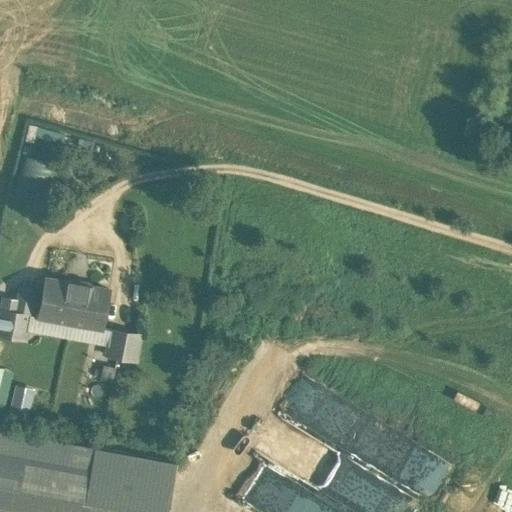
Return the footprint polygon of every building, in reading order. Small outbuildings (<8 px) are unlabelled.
[(44,200),(50,159),(18,153),(12,194),(44,200)] [(109,290),(46,279),(38,318),(101,329),(109,290)] [(30,315),(16,313),(11,338),(25,341),(30,315)] [(141,335),(110,330),(106,356),(136,361),(141,335)] [(83,511),(91,471),(0,454),(0,502),(52,511),(83,511)]
